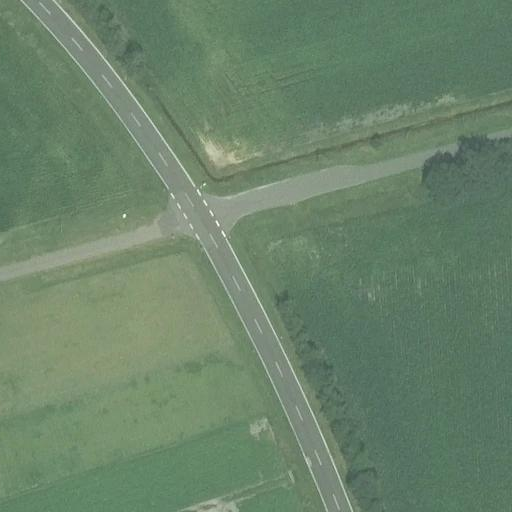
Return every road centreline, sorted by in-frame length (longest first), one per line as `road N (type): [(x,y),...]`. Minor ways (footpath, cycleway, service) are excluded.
road 1 (residential): [(200,223),(511,137)]
road 2 (tertiary): [(200,223),(338,511)]
road 3 (tertiary): [(31,0),(105,81),(200,223)]
road 4 (residential): [(0,278),(200,223)]
